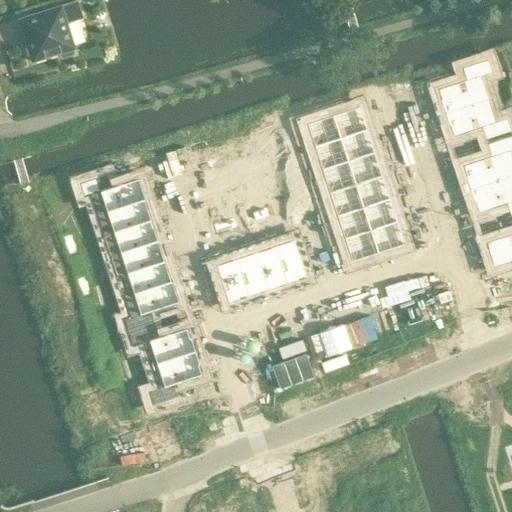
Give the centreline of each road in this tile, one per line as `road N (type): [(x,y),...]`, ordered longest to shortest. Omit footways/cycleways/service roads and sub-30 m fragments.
road 1 (residential): [(213,330),(457,250)]
road 2 (residential): [(256,445),(491,352)]
road 3 (residential): [(71,511),(256,445)]
road 4 (residential): [(213,330),(153,152)]
road 5 (residential): [(457,250),(405,90)]
road 6 (track): [(501,511),(489,474),(495,424),(471,359)]
road 7 (residential): [(256,445),(213,330)]
